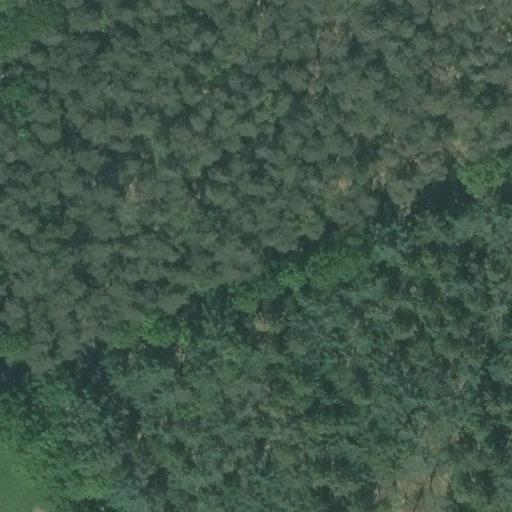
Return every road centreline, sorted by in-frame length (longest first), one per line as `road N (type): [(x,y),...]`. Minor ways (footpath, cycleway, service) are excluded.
road 1 (track): [(511,123),(21,362),(0,319)]
road 2 (track): [(21,362),(88,511)]
